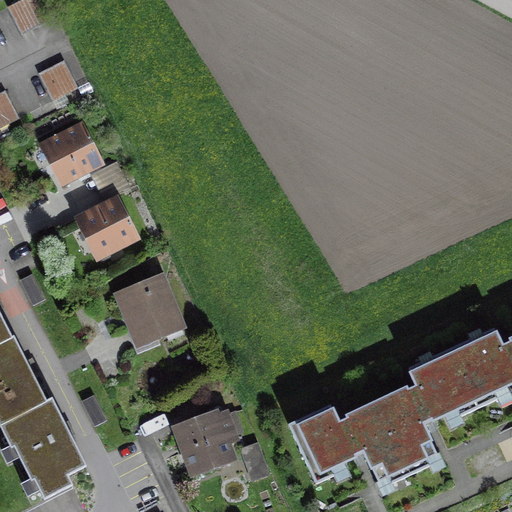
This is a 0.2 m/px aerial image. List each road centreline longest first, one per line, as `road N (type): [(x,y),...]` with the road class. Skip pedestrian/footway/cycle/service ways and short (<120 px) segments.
road 1 (residential): [(0,271),(114,493)]
road 2 (unknown): [(77,301),(179,511)]
